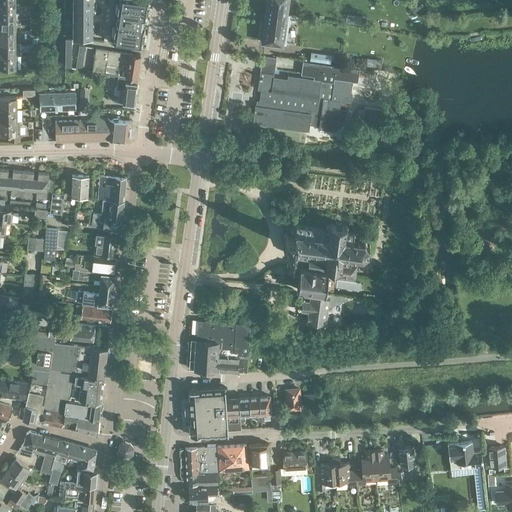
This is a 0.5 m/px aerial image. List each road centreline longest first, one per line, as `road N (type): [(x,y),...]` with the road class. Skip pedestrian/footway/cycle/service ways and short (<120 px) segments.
road 1 (residential): [(165,440),(511,428)]
road 2 (unclassified): [(172,376),(297,375),(511,356)]
road 3 (secondary): [(172,376),(200,161)]
road 4 (residential): [(115,339),(138,152)]
road 5 (secondary): [(200,161),(223,0)]
road 6 (residential): [(138,152),(160,0)]
road 7 (residential): [(138,152),(0,151)]
road 8 (residential): [(0,455),(19,423),(104,443)]
